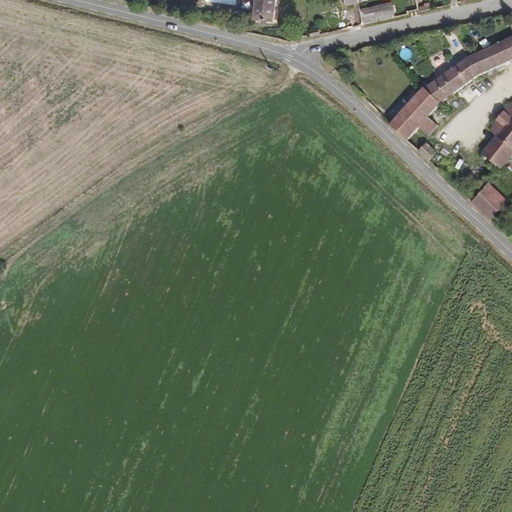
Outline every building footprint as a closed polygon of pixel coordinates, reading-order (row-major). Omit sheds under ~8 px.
[(259,0),(255,23),(274,26),(277,0),(259,0)] [(348,0),(350,10),(360,8),(358,0),(348,0)] [(361,6),(363,22),(397,18),(395,2),(361,6)] [(311,36),(312,42),(322,40),(320,33),(311,36)] [(511,67),(511,44),(464,68),(421,101),(391,134),(408,151),(422,135),(429,126),(441,113),(465,94),(481,82),(511,67)] [(504,134),(496,128),(488,138),(496,144),(481,163),(499,178),(511,161),(511,108),(503,119),(511,125),(504,134)] [(503,119),(496,128),(504,134),(511,125),(503,119)] [(437,133),(429,126),(422,135),(429,143),(437,133)] [(420,163),(429,170),(437,161),(429,154),(420,163)] [(472,211),(491,229),(507,208),(488,192),(472,211)]
